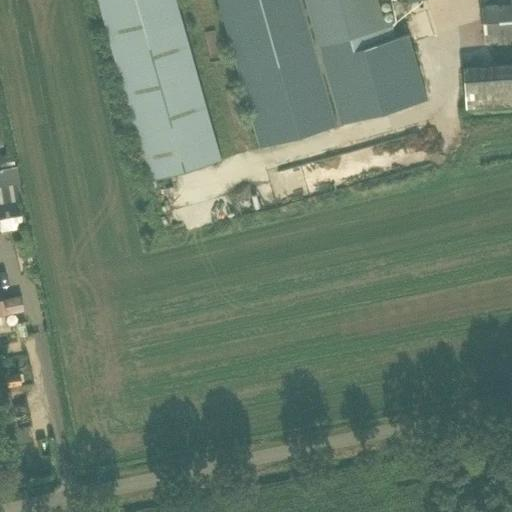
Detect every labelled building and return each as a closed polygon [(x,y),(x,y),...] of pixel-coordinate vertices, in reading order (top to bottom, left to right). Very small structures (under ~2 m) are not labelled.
[(98,0),(149,179),(222,158),(176,0),(98,0)] [(389,38),(386,26),(378,0),(218,0),(260,147),(427,99),(408,33),(389,38)] [(511,5),(481,7),(484,41),(487,40),(499,40),(499,51),(511,50),(511,5)] [(511,63),(464,67),(467,109),(511,105),(511,63)] [(11,152),(0,154),(3,169),(13,168),(11,152)] [(26,226),(19,181),(0,184),(0,230),(12,229),(26,226)] [(0,314),(23,310),(20,294),(2,298),(0,289),(0,314)]
